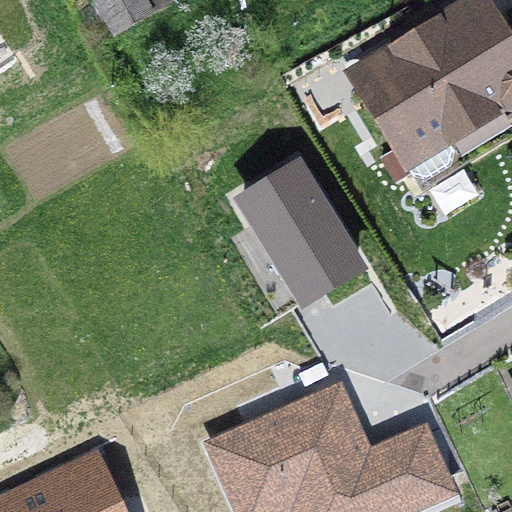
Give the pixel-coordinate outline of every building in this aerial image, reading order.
[(92,0),(112,33),(144,15),(135,0),(92,0)] [(511,51),(481,0),(478,0),(355,73),(413,171),(511,112),(511,51)] [(296,166),(236,201),(302,310),(362,275),(296,166)] [(334,392),(213,446),(242,511),(288,511),(295,509),(296,511),(408,511),(449,494),(422,433),(363,459),(334,392)] [(118,511),(100,471),(8,511),(118,511)]
